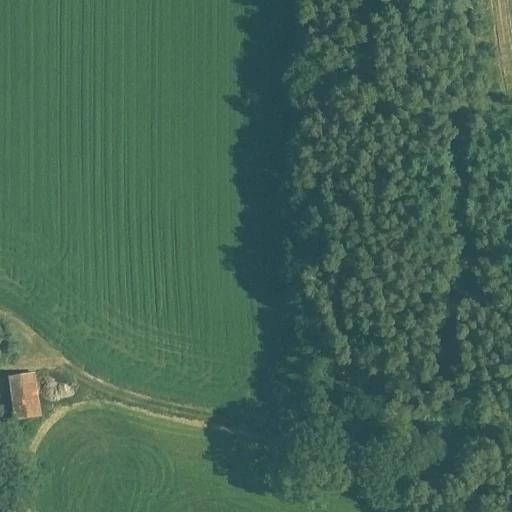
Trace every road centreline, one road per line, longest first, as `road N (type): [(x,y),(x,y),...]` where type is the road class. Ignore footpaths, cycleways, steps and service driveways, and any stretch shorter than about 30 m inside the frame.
road 1 (track): [(0,316),(24,328),(67,377),(178,413),(322,439)]
road 2 (track): [(458,511),(355,444),(322,439)]
